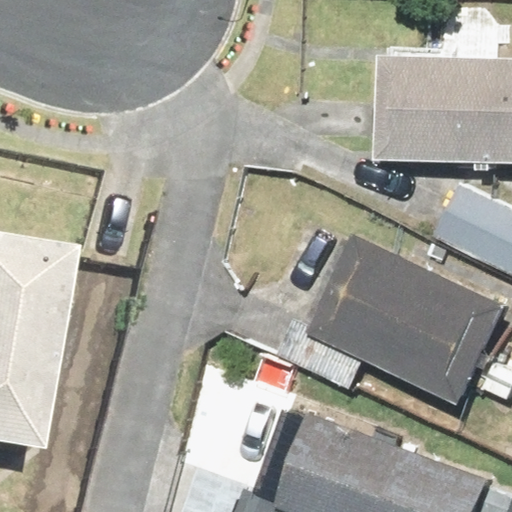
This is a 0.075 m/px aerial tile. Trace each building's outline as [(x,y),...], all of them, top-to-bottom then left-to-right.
[(511,43),(370,42),(369,146),(511,147),(511,43)] [(511,201),(452,173),(428,223),(511,263),(511,201)] [(348,377),(360,347),(463,391),(506,288),(344,219),(308,304),(293,298),(273,345),(348,377)] [(54,240),(0,230),(0,433),(17,436),(54,240)] [(493,511),(498,511),(511,471),(511,470),(301,399),(271,487),(343,511),(342,511),(474,511),(476,506),(493,511)]
